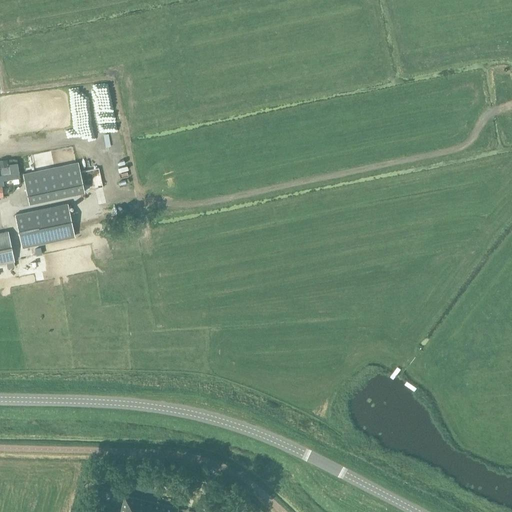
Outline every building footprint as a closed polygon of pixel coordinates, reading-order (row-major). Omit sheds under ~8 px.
[(0,173),(0,185),(4,185),(3,180),(20,177),(18,162),(9,164),(10,166),(0,167),(0,168),(1,174),(0,173)] [(22,173),(29,203),(84,191),(78,162),(75,162),(34,171),(22,173)] [(74,230),(68,203),(15,214),(20,239),(21,246),(75,235),(74,230)] [(0,263),(15,260),(11,241),(8,230),(0,232),(0,263)] [(124,496),(120,511),(176,511),(178,507),(125,495),(124,494),(124,496)]
